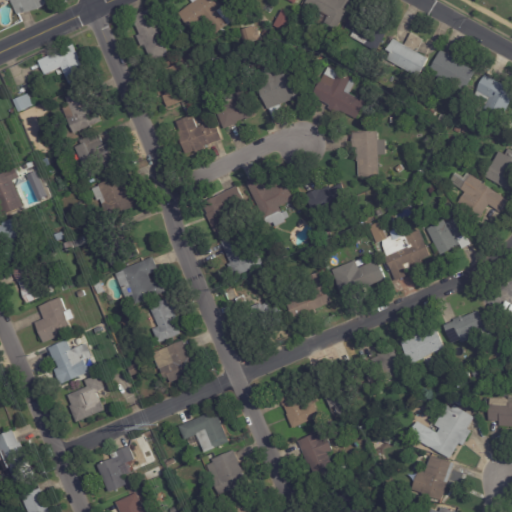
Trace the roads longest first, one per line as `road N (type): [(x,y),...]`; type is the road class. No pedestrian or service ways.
road 1 (residential): [(89,0),(294,511)]
road 2 (residential): [(511,244),(467,280),(59,462)]
road 3 (residential): [(0,325),(78,511)]
road 4 (residential): [(298,144),(278,143),(167,197)]
